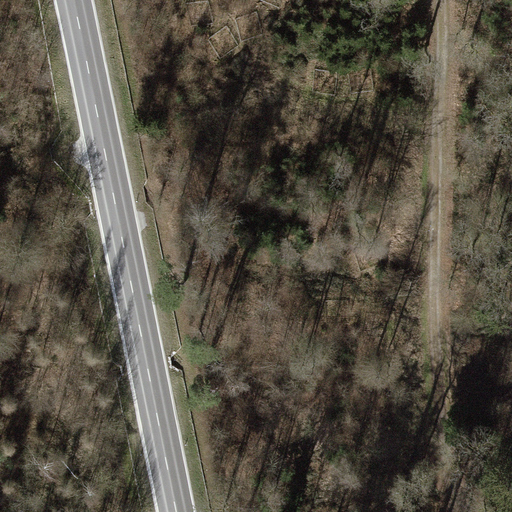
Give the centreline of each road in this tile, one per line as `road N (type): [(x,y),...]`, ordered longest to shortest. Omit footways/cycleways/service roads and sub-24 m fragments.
road 1 (secondary): [(70,0),(176,511)]
road 2 (track): [(441,0),(434,290),(442,431),(459,511)]
